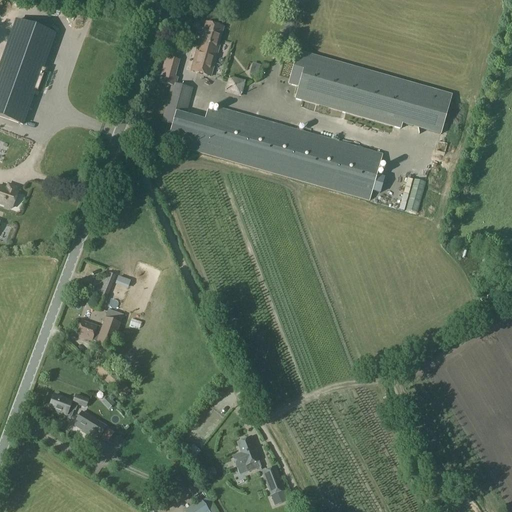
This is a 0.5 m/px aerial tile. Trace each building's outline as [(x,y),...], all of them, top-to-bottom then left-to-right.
[(217,47),(223,28),(206,23),(201,42),(199,41),(190,72),(211,78),(219,47),(217,47)] [(174,60),(177,48),(170,47),(167,58),(161,81),(169,84),(169,86),(171,86),(161,122),(172,125),(167,144),(369,202),(382,155),(218,109),(217,114),(207,111),(204,124),(185,119),(193,89),(175,84),(176,78),(174,77),(178,62),(174,60)] [(298,88),(295,100),(400,130),(402,124),(440,135),(452,96),(297,52),(288,85),(298,88)] [(1,55),(0,58),(0,123),(19,131),(27,107),(30,108),(35,95),(33,94),(41,70),(1,55)] [(247,81),(230,76),(225,93),(242,98),(247,81)] [(405,143),(416,141),(415,133),(404,134),(405,143)] [(0,169),(16,173),(20,160),(7,157),(11,141),(0,137),(0,169)] [(0,204),(11,208),(17,193),(16,192),(18,188),(7,185),(6,189),(0,186),(0,204)] [(101,312),(116,277),(105,272),(91,308),(101,312)] [(123,289),(127,280),(116,277),(113,286),(123,289)] [(83,309),(81,315),(95,320),(97,314),(83,309)] [(123,316),(108,310),(105,318),(120,324),(123,316)] [(121,324),(120,324),(105,318),(104,318),(99,333),(96,342),(95,346),(101,348),(99,354),(108,357),(121,324)] [(76,336),(91,342),(92,341),(96,342),(99,333),(95,332),(97,328),(82,323),(76,336)] [(123,400),(130,392),(102,363),(94,370),(123,400)] [(49,409),(66,416),(71,417),(76,405),(86,408),(86,407),(88,408),(90,403),(88,402),(88,401),(75,396),(72,403),(54,396),(49,409)] [(98,441),(106,428),(81,412),(73,426),(98,441)] [(249,473),(261,469),(250,440),(247,441),(245,439),(241,441),(240,443),(237,444),(241,454),(233,457),(237,469),(245,466),(249,473)] [(188,447),(181,457),(187,461),(194,451),(188,447)] [(286,502),(282,492),(284,491),(275,469),(263,474),(272,496),(271,496),(275,507),(286,502)] [(187,490),(193,498),(201,493),(195,484),(187,490)] [(154,494),(165,508),(174,502),(163,487),(154,494)] [(184,511),(209,511),(201,499),(184,511)] [(249,503),(251,510),(259,508),(257,501),(249,503)]
